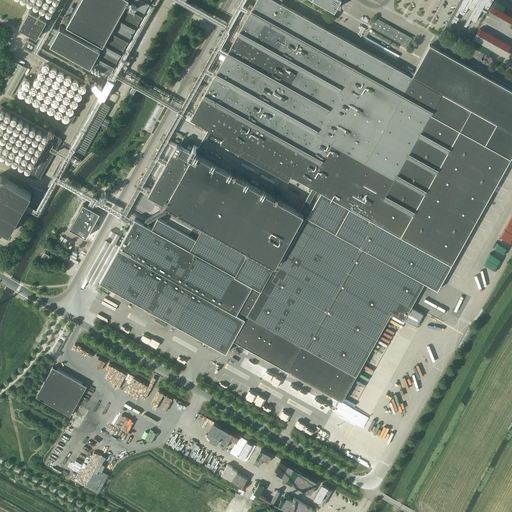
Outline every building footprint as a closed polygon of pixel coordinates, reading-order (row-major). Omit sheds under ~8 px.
[(22,0),(57,19),(68,0),(22,0)] [(60,25),(51,42),(91,65),(92,63),(109,73),(114,65),(121,68),(119,70),(120,71),(124,73),(134,56),(129,53),(158,0),(79,0),(67,23),(99,41),(97,45),(60,25)] [(142,223),(135,218),(120,245),(118,248),(119,249),(100,282),(226,352),(230,345),(233,340),(287,370),(342,401),(356,376),(362,365),(391,313),(404,320),(404,319),(416,326),(423,314),(411,307),(425,282),(438,289),(452,264),(511,158),(511,155),(511,89),(465,62),(429,42),(421,57),(411,75),(276,0),(256,0),(190,119),(208,129),(211,130),(223,137),(292,175),(312,187),(316,189),(321,192),(308,216),(307,215),(290,245),(287,243),(303,213),(299,211),(198,154),(201,148),(198,147),(194,144),(193,144),(193,145),(190,150),(177,143),(158,177),(148,194),(165,204),(168,205),(204,225),(202,229),(200,230),(194,227),(190,235),(168,222),(157,217),(151,228),(146,225),(142,223)] [(317,0),(320,2),(321,1),(335,9),(339,0),(317,0)] [(48,15),(31,5),(20,25),(37,35),(48,15)] [(407,46),(412,38),(399,30),(376,18),(371,26),(378,30),(407,46)] [(71,123),(94,81),(84,76),(86,73),(27,40),(23,47),(45,60),(32,82),(25,78),(16,93),(71,123)] [(11,95),(27,68),(18,63),(3,91),(11,95)] [(0,154),(40,177),(62,139),(0,105),(0,154)] [(106,128),(111,121),(106,118),(101,125),(106,128)] [(0,176),(0,227),(10,233),(32,194),(0,176)] [(85,203),(71,228),(88,238),(102,212),(85,203)] [(46,263),(50,256),(44,253),(40,259),(46,263)] [(464,295),(455,311),(461,314),(469,301),(471,302),(472,299),(464,295)] [(53,366),(36,396),(70,415),(87,385),(53,366)]
